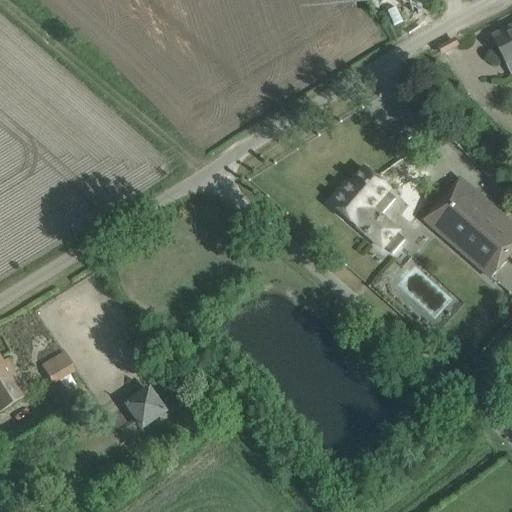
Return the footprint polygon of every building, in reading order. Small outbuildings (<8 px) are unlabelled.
[(511,30),(495,39),(504,57),(511,73),(511,30)] [(348,183),(329,204),(382,251),(384,249),(392,255),(404,242),(396,235),(398,233),(380,217),(395,200),(387,193),(389,191),(365,170),(351,186),(348,183)] [(511,226),(460,181),(424,221),(491,279),(511,254),(511,226)] [(42,367),(52,385),(72,372),(62,355),(42,367)] [(0,413),(28,396),(6,361),(2,363),(0,360),(0,413)] [(149,393),(128,408),(143,429),(164,413),(149,393)] [(0,440),(0,441),(18,472),(73,439),(54,409),(0,440)]
